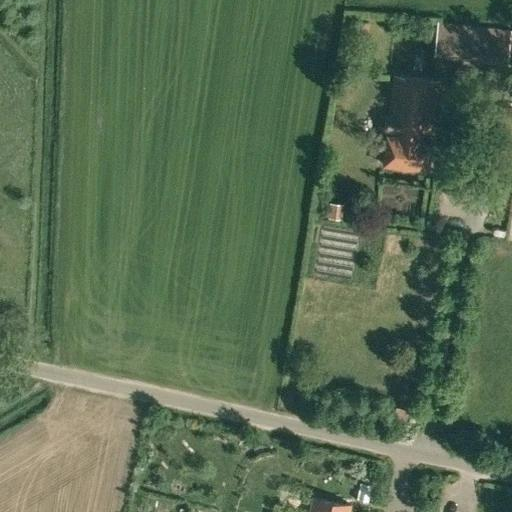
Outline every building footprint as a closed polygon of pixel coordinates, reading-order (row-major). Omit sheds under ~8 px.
[(433,56),(507,65),(511,29),(438,21),(433,56)] [(382,164),(427,169),(439,81),(394,75),(382,164)] [(511,105),(504,104),(494,159),(511,161),(511,105)] [(342,219),(343,204),(329,203),(328,218),(342,219)] [(393,420),(405,424),(409,410),(396,407),(393,420)] [(360,481),(357,498),(369,501),(372,483),(360,481)] [(347,511),(349,504),(313,496),(309,511),(347,511)]
